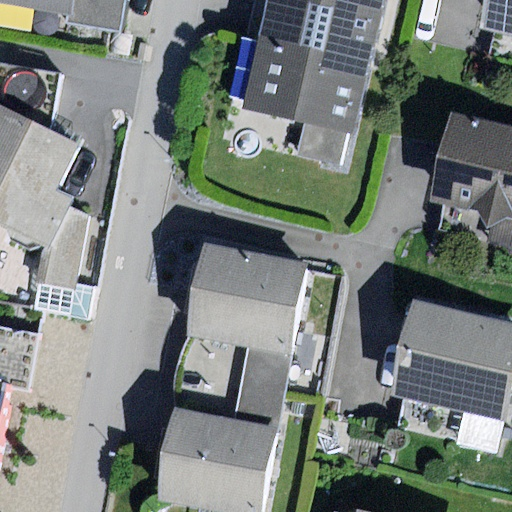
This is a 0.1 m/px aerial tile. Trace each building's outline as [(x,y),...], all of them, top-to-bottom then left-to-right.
[(0,0),(0,2),(73,14),(75,0),(0,0)] [(75,0),(73,14),(72,24),(121,32),(126,0),(75,0)] [(387,0),(269,0),(245,108),(308,122),(300,156),(341,165),(348,133),(357,135),(387,0)] [(511,0),(492,0),(485,30),(495,32),(511,36),(511,0)] [(511,36),(495,32),(488,59),(511,65),(511,36)] [(0,64),(0,105),(51,130),(61,75),(0,64)] [(0,224),(43,245),(36,283),(75,289),(90,216),(71,207),(75,198),(57,191),(81,145),(51,130),(0,105),(0,224)] [(511,127),(454,114),(434,204),(444,206),(478,214),(493,231),(491,243),(490,247),(511,252),(511,127)] [(478,214),(444,206),(439,231),(491,243),(493,231),(478,214)] [(309,266),(205,246),(188,337),(201,340),(292,357),(309,266)] [(511,399),(511,322),(418,299),(394,395),(506,423),(511,399)] [(0,326),(0,378),(12,381),(32,385),(42,334),(0,326)] [(292,357),(201,340),(194,375),(287,391),(292,357)] [(287,391),(194,375),(187,413),(281,429),(287,391)] [(0,378),(0,449),(12,381),(0,378)] [(187,413),(175,411),(159,502),(216,511),(266,511),(281,429),(191,414),(187,413)]
